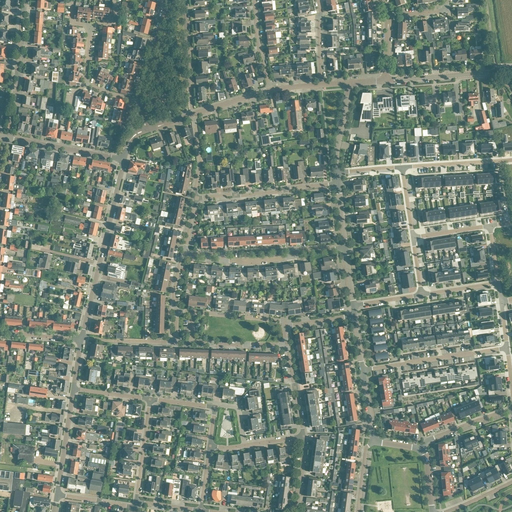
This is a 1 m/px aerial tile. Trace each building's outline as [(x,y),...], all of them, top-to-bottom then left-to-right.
[(263,6),(264,12),(273,11),(272,5),(273,5),(272,1),(272,2),(263,3),(263,2),(262,3),(262,6),(263,6)] [(156,4),(148,2),(147,8),(154,10),(156,4)] [(473,10),(473,9),(476,8),(476,4),(467,5),(467,9),(462,9),(457,9),(458,18),(458,17),(468,16),(467,13),(468,13),(473,10)] [(335,5),(327,7),(326,7),(326,10),(328,10),(328,12),(330,12),(331,14),(337,13),(335,5)] [(79,18),(83,18),(84,8),(78,8),(78,6),(75,6),(75,13),(74,20),(79,20),(79,18)] [(308,6),(299,8),(299,12),(297,12),(298,17),(302,16),(306,15),(306,12),(309,12),(308,6)] [(241,7),(236,7),(231,7),(231,15),(235,15),(236,18),(240,18),(245,18),(245,17),(246,17),(246,13),(245,13),(245,11),(242,11),(241,7)] [(112,9),(104,8),(103,20),(105,20),(105,18),(108,18),(109,15),(112,16),(112,9)] [(152,16),(154,11),(144,8),(144,9),(143,9),(142,15),(148,16),(149,15),(152,16)] [(207,8),(206,8),(201,8),(201,11),(195,12),(195,19),(205,18),(204,11),(207,11),(207,8)] [(264,15),(265,21),(274,20),(273,14),(275,14),(274,10),(273,11),(264,12),(263,12),(263,15),(264,15)] [(327,24),(327,26),(340,26),(343,26),(343,21),(343,17),(342,17),(337,17),(337,20),(328,21),(328,24),(327,24)] [(301,24),(301,27),(311,27),(311,21),(307,21),(307,18),(302,18),(298,19),(298,24),(301,24)] [(144,19),(142,26),(149,28),(151,21),(144,19)] [(444,19),(438,20),(440,29),(445,29),(445,32),(449,31),(448,24),(445,24),(444,19)] [(200,31),(200,33),(208,32),(208,26),(209,25),(215,24),(215,20),(197,21),(197,24),(196,24),(196,32),(200,31)] [(266,24),(266,30),(275,29),(274,24),(275,23),(274,20),(265,21),(264,21),(264,25),(266,24)] [(433,26),(430,27),(431,34),(435,33),(434,30),(440,29),(438,20),(432,21),(433,26)] [(246,26),(242,26),(240,26),(240,21),(235,22),(232,22),(232,30),(236,30),(236,33),(246,33),(246,26)] [(431,34),(430,27),(427,27),(426,22),(419,23),(420,28),(420,29),(418,29),(418,30),(419,32),(420,31),(420,33),(424,32),(428,41),(429,43),(433,42),(431,34)] [(454,28),(454,31),(465,31),(465,27),(469,27),(469,23),(458,23),(458,25),(455,25),(455,28),(454,28)] [(149,28),(142,26),(140,33),(147,35),(149,28)] [(337,31),(337,34),(343,34),(345,34),(345,31),(340,31),(340,26),(327,26),(327,29),(328,29),(329,32),(337,31)] [(62,33),(62,35),(68,35),(74,36),(80,37),(80,34),(78,34),(78,31),(76,31),(76,28),(69,27),(69,30),(68,30),(67,30),(66,31),(64,32),(64,33),(62,33)] [(298,31),(299,36),(304,36),(306,36),(307,36),(307,33),(311,33),(311,27),(301,27),(301,31),(298,31)] [(267,34),(267,39),(276,38),(279,38),(278,35),(281,35),(280,32),(280,29),(275,29),(266,30),(265,30),(265,34),(267,34)] [(213,33),(208,34),(203,34),(203,37),(196,37),(197,44),(201,44),(201,45),(208,45),(207,40),(213,40),(213,33)] [(326,41),(326,43),(339,43),(339,37),(343,37),(343,34),(337,34),(337,37),(328,37),(328,40),(326,41)] [(72,39),(72,44),(84,45),(84,43),(82,43),(82,39),(80,39),(80,37),(74,36),(73,39),(72,39)] [(299,45),(310,45),(309,39),(306,39),(306,36),(304,36),(299,36),(297,36),(297,41),(296,42),(297,44),(297,45),(299,45)] [(239,37),(239,46),(243,46),(243,48),(249,47),(248,40),(246,40),(245,37),(239,37)] [(136,38),(133,48),(137,48),(143,50),(146,40),(136,38)] [(267,49),(268,49),(277,48),(282,47),(282,44),(277,44),(276,38),(267,39),(268,45),(267,45),(267,49)] [(339,43),(326,43),(326,45),(328,45),(328,48),(336,48),(336,51),(341,51),(343,51),(343,48),(339,48),(339,43)] [(72,49),(72,52),(79,53),(79,50),(81,50),(81,47),(84,47),(84,45),(72,44),(72,49)] [(310,45),(299,45),(300,51),(297,51),(297,54),(301,54),(302,54),(305,54),(306,54),(306,51),(310,51),(310,45)] [(446,46),(446,48),(442,49),(442,53),(437,53),(438,58),(437,58),(438,62),(446,61),(446,63),(451,62),(451,61),(452,61),(452,56),(451,56),(450,45),(446,46)] [(210,46),(202,47),(197,47),(197,52),(198,53),(199,57),(200,58),(201,58),(202,57),(208,57),(208,53),(211,53),(210,46)] [(481,50),(476,50),(475,50),(474,48),(473,47),(471,47),(470,47),(470,48),(469,49),(470,51),(469,51),(470,54),(470,59),(475,59),(475,60),(477,60),(482,59),(481,50)] [(268,49),(269,54),(268,54),(268,58),(278,56),(278,53),(277,48),(268,49)] [(422,52),(422,58),(423,63),(430,62),(430,54),(433,54),(433,49),(433,48),(426,48),(427,52),(422,52)] [(398,66),(405,66),(406,66),(404,52),(401,52),(401,50),(400,49),(395,49),(395,53),(397,53),(397,58),(398,66)] [(144,53),(133,50),(132,54),(128,54),(127,58),(139,61),(140,58),(142,59),(144,53)] [(466,60),(466,55),(465,50),(462,50),(462,52),(454,52),(455,61),(460,60),(461,61),(466,61),(466,60)] [(406,66),(405,66),(406,66),(411,66),(411,59),(414,59),(413,51),(404,52),(406,66)] [(71,55),(71,60),(82,61),(83,59),(80,59),(80,56),(78,56),(79,53),(72,52),(72,55),(71,55)] [(245,53),(240,54),(238,54),(239,61),(243,60),(244,65),(251,63),(251,62),(255,61),(253,54),(246,56),(245,53)] [(375,60),(375,58),(374,58),(374,55),(372,54),(372,53),(365,54),(366,62),(369,62),(369,68),(376,67),(376,63),(379,63),(379,58),(379,59),(375,60)] [(108,54),(98,54),(98,56),(95,56),(95,61),(102,62),(102,59),(107,60),(108,54)] [(357,59),(353,59),(354,69),(360,69),(360,63),(363,63),(362,58),(362,54),(356,55),(357,59)] [(354,69),(353,59),(353,55),(350,56),(344,56),(344,60),(345,65),(348,64),(348,70),(354,69)] [(71,69),(77,69),(77,66),(79,67),(80,63),(82,64),(82,61),(71,60),(70,65),(66,65),(66,68),(71,69)] [(129,64),(128,69),(140,72),(140,70),(138,69),(139,66),(137,66),(137,63),(131,61),(130,64),(129,64)] [(330,66),(331,71),(337,71),(336,61),(329,61),(330,66)] [(207,62),(203,63),(198,63),(199,70),(197,70),(198,74),(207,73),(207,69),(208,69),(207,62)] [(307,65),(302,65),(303,74),(305,74),(306,76),(308,76),(308,74),(312,74),(311,63),(307,63),(307,65)] [(285,75),(285,67),(284,64),(279,64),(279,67),(279,70),(273,70),(273,79),(277,78),(277,77),(280,77),(280,78),(283,78),(283,76),(285,75)] [(296,68),(294,68),(294,76),(297,75),(297,77),(300,76),(300,74),(303,74),(302,65),(296,66),(296,68)] [(290,66),(285,67),(285,75),(288,75),(288,77),(291,77),(291,76),(294,76),(294,68),(291,69),(290,66)] [(126,68),(124,76),(133,79),(134,76),(136,77),(137,73),(139,74),(140,72),(128,69),(126,68)] [(69,72),(69,77),(81,78),(81,76),(79,76),(79,72),(77,72),(77,69),(71,69),(70,72),(69,72)] [(99,84),(101,85),(107,70),(104,69),(103,73),(100,72),(100,73),(97,71),(95,77),(97,79),(97,80),(100,82),(99,84)] [(107,70),(101,85),(103,86),(104,83),(107,84),(107,83),(110,84),(113,78),(110,77),(110,76),(108,75),(109,71),(107,70)] [(240,77),(244,89),(252,86),(250,79),(251,78),(249,74),(240,77)] [(69,77),(66,76),(66,82),(69,82),(70,82),(69,85),(76,86),(76,83),(78,83),(78,80),(81,80),(81,78),(69,77)] [(123,80),(122,84),(133,88),(134,85),(131,85),(133,79),(124,76),(123,76),(122,79),(123,80)] [(227,82),(229,88),(230,93),(238,90),(235,79),(227,82)] [(26,80),(25,87),(35,88),(36,85),(33,84),(33,81),(30,81),(30,80),(29,80),(29,81),(26,80)] [(40,89),(44,89),(48,90),(49,81),(40,80),(39,85),(41,85),(40,89)] [(133,88),(122,84),(119,84),(118,87),(119,89),(121,90),(121,93),(120,94),(126,96),(127,94),(128,91),(130,92),(130,89),(133,89),(133,88)] [(197,88),(198,102),(206,101),(205,87),(197,88)] [(83,103),(88,104),(90,98),(91,95),(88,94),(88,92),(83,90),(82,97),(84,97),(83,103)] [(494,98),(493,90),(486,90),(487,98),(483,98),(483,103),(495,102),(496,104),(496,103),(497,103),(498,118),(504,118),(503,113),(506,112),(503,106),(503,102),(500,102),(497,97),(495,97),(494,98)] [(444,103),(452,102),(452,103),(455,103),(454,92),(450,93),(450,94),(443,94),(443,95),(442,95),(442,98),(443,99),(444,103)] [(360,122),(364,122),(364,121),(366,122),(371,122),(371,108),(371,104),(371,93),(371,94),(362,94),(360,104),(363,104),(363,107),(360,122)] [(427,94),(425,95),(420,95),(421,106),(428,105),(428,103),(435,103),(435,96),(427,96),(427,94)] [(468,95),(469,107),(473,106),(473,105),(478,104),(478,101),(477,94),(468,95)] [(408,107),(409,111),(409,112),(409,116),(410,115),(410,116),(417,115),(416,101),(409,101),(409,98),(409,97),(406,97),(406,96),(400,97),(400,100),(396,100),(397,112),(398,112),(397,112),(397,108),(408,107)] [(36,99),(23,97),(22,105),(29,106),(30,102),(35,103),(36,99)] [(45,110),(47,98),(40,97),(39,106),(38,109),(45,110)] [(90,108),(95,109),(98,98),(97,97),(96,99),(90,98),(88,104),(88,107),(90,108)] [(377,103),(372,103),(372,116),(379,116),(379,110),(393,108),(392,97),(382,98),(382,102),(377,103)] [(98,98),(95,109),(95,112),(103,114),(103,110),(104,110),(105,104),(102,103),(103,101),(100,101),(101,98),(98,98)] [(113,107),(117,108),(125,110),(125,108),(123,107),(124,104),(121,103),(122,100),(116,99),(115,102),(115,101),(113,107)] [(321,115),(320,103),(315,104),(315,100),(312,101),(312,100),(306,100),(306,108),(307,108),(308,111),(313,110),(312,108),(317,108),(317,115),(321,115)] [(292,111),(290,111),(287,111),(288,116),(289,131),(301,130),(300,111),(299,111),(298,101),(291,102),(291,107),(290,107),(292,107),(292,111)] [(259,107),(260,112),(260,113),(265,112),(265,113),(273,112),(273,109),(269,110),(269,105),(259,107)] [(124,113),(125,110),(117,108),(116,111),(117,111),(116,116),(127,119),(128,117),(125,116),(126,113),(124,113)] [(479,113),(482,125),(487,123),(486,120),(484,111),(479,113)] [(241,114),(242,119),(242,121),(250,120),(250,121),(253,121),(252,113),(241,114)] [(127,119),(116,116),(113,116),(111,122),(114,123),(114,124),(121,126),(121,123),(123,124),(124,120),(127,121),(127,119)] [(21,132),(24,133),(27,117),(24,117),(22,123),(24,123),(23,124),(19,123),(17,132),(18,132),(20,133),(21,132)] [(27,117),(24,133),(27,133),(27,134),(29,134),(30,134),(32,126),(27,125),(27,124),(28,124),(29,118),(27,117)] [(45,137),(50,138),(53,124),(54,119),(52,119),(49,119),(48,128),(47,128),(46,132),(45,137)] [(224,121),(224,126),(225,130),(236,129),(235,120),(228,121),(227,120),(225,120),(224,121)] [(217,130),(216,126),(216,121),(211,122),(211,123),(205,124),(205,123),(204,123),(205,129),(205,131),(217,130)] [(36,128),(35,130),(34,135),(41,136),(44,124),(40,123),(39,129),(36,128)] [(83,136),(84,131),(84,128),(82,128),(82,130),(81,130),(78,130),(78,132),(77,135),(76,137),(76,142),(81,143),(83,136)] [(194,138),(193,129),(189,130),(188,128),(181,130),(182,135),(183,138),(187,137),(188,140),(194,138)] [(166,135),(168,140),(170,144),(175,143),(177,148),(182,146),(181,144),(180,142),(178,135),(175,136),(174,133),(166,135)] [(507,135),(502,135),(502,143),(504,143),(504,144),(502,144),(503,152),(511,151),(511,143),(506,144),(506,143),(507,143),(507,135)] [(103,146),(103,147),(108,148),(110,139),(99,137),(97,147),(100,148),(101,145),(103,146)] [(150,142),(152,147),(153,150),(163,146),(160,137),(156,139),(156,140),(150,142)] [(472,144),(462,145),(463,155),(468,154),(468,155),(470,155),(470,154),(473,154),(473,151),(476,151),(476,141),(472,141),(472,144)] [(399,146),(395,146),(396,159),(403,158),(402,151),(406,150),(405,142),(399,143),(399,146)] [(453,146),(443,146),(443,155),(448,155),(455,155),(455,154),(455,151),(458,151),(458,142),(452,142),(453,146)] [(481,145),(481,153),(492,153),(492,148),(496,148),(495,142),(488,143),(488,144),(481,145)] [(386,146),(379,147),(380,154),(379,154),(379,161),(383,161),(383,160),(385,159),(385,158),(388,158),(388,152),(391,152),(390,143),(386,144),(386,146)] [(359,144),(359,146),(355,145),(354,148),(350,165),(351,165),(351,166),(355,166),(358,155),(359,155),(358,155),(361,156),(361,155),(363,155),(367,156),(367,155),(368,155),(368,162),(374,163),(374,147),(367,147),(367,146),(369,146),(367,146),(367,145),(359,144)] [(428,145),(425,145),(426,157),(435,157),(435,153),(439,153),(439,144),(428,145)] [(18,147),(15,162),(18,162),(20,155),(23,156),(24,148),(18,147)] [(33,150),(31,162),(34,162),(33,164),(36,164),(36,165),(38,166),(39,159),(37,159),(39,151),(33,150)] [(48,153),(46,167),(50,168),(51,161),(52,161),(54,154),(48,153)] [(69,157),(63,155),(61,170),(65,170),(65,169),(66,169),(67,169),(69,157)] [(79,165),(80,158),(74,157),(72,167),(78,168),(79,165)] [(285,170),(284,170),(277,171),(278,182),(286,181),(286,179),(291,179),(286,158),(283,158),(284,161),(283,162),(284,168),(285,170)] [(89,169),(95,170),(95,166),(97,167),(97,166),(96,166),(97,163),(97,162),(98,162),(92,161),(92,164),(89,164),(89,169)] [(130,164),(129,167),(138,169),(140,169),(145,170),(146,167),(146,163),(136,161),(136,163),(130,162),(130,164)] [(251,171),(252,184),(259,183),(258,177),(262,177),(260,161),(255,161),(256,171),(251,171)] [(301,173),(306,172),(305,161),(298,162),(298,168),(293,168),(294,180),(302,179),(301,173)] [(110,164),(105,163),(105,164),(106,164),(105,167),(104,167),(104,168),(105,168),(105,172),(111,173),(112,168),(110,167),(110,164)] [(184,167),(183,172),(191,174),(192,172),(190,172),(191,169),(192,168),(192,163),(187,164),(186,167),(184,167)] [(138,169),(129,167),(128,173),(137,175),(139,175),(140,172),(137,172),(138,169)] [(323,177),(322,167),(310,169),(311,177),(318,177),(318,178),(323,177)] [(233,176),(233,170),(226,171),(226,175),(221,176),(222,179),(222,184),(223,184),(224,187),(231,187),(231,182),(234,181),(233,176)] [(264,174),(264,178),(265,178),(265,183),(273,182),(272,177),(271,177),(271,174),(271,170),(264,171),(264,174)] [(237,176),(237,181),(238,186),(244,185),(244,182),(245,182),(245,178),(249,177),(248,171),(243,172),(243,176),(237,176)] [(207,176),(207,179),(207,180),(208,189),(212,189),(215,189),(215,188),(216,188),(216,187),(215,182),(219,182),(218,173),(215,173),(212,174),(212,176),(207,176)] [(499,174),(493,174),(494,184),(499,184),(500,187),(503,187),(502,181),(499,181),(499,174)] [(472,176),(466,176),(467,186),(473,185),(473,192),(476,192),(475,182),(472,182),(472,176)] [(423,179),(418,179),(418,186),(415,186),(416,192),(419,192),(418,189),(424,188),(423,179)] [(355,184),(353,184),(354,192),(359,191),(363,191),(362,186),(366,186),(365,180),(359,180),(354,181),(355,184)] [(129,192),(134,193),(136,194),(138,188),(141,189),(142,186),(131,183),(129,192)] [(398,183),(385,185),(387,193),(393,192),(393,189),(398,188),(398,186),(399,186),(398,183)] [(179,188),(177,188),(176,193),(178,193),(178,194),(183,195),(183,196),(186,197),(187,193),(186,193),(187,190),(179,188)] [(97,190),(96,196),(105,198),(106,192),(97,190)] [(393,192),(387,193),(387,196),(390,196),(390,201),(388,201),(388,202),(400,200),(399,194),(394,195),(393,192)] [(310,195),(311,199),(311,203),(321,201),(326,201),(326,197),(323,198),(323,194),(310,195)] [(105,198),(96,196),(94,201),(97,202),(97,203),(103,204),(105,198)] [(119,203),(120,204),(124,205),(126,205),(131,206),(132,207),(133,203),(130,202),(131,198),(121,196),(120,200),(119,203)] [(354,200),(355,203),(355,207),(358,207),(359,208),(362,207),(362,206),(365,206),(364,196),(365,196),(364,196),(361,196),(356,197),(356,200),(354,200)] [(283,205),(279,205),(280,211),(290,210),(289,207),(289,199),(287,199),(287,198),(284,198),(284,199),(283,199),(283,205)] [(290,198),(289,199),(289,207),(295,207),(295,210),(302,209),(302,207),(302,206),(301,199),(301,201),(294,202),(294,198),(293,198),(290,198)] [(502,201),(496,202),(498,212),(503,211),(502,204),(505,203),(504,198),(501,198),(502,201)] [(264,206),(261,207),(261,213),(270,212),(269,201),(268,201),(268,200),(265,200),(265,201),(264,201),(264,206)] [(271,200),(269,201),(270,212),(276,212),(280,211),(279,205),(276,205),(275,200),(274,200),(271,200)] [(400,200),(388,202),(389,210),(396,209),(396,206),(401,205),(400,200)] [(245,208),(242,209),(242,215),(252,214),(251,211),(252,211),(251,202),(249,203),(249,202),(246,202),(246,203),(245,203),(245,208)] [(252,202),(251,202),(252,211),(251,211),(252,214),(254,214),(261,213),(261,207),(257,207),(256,206),(256,202),(255,202),(252,202)] [(227,210),(223,211),(223,217),(230,217),(229,214),(233,213),(232,204),(230,205),(230,204),(228,204),(228,205),(226,205),(227,210)] [(234,204),(232,204),(233,213),(233,215),(238,215),(238,216),(240,215),(242,215),(242,209),(238,209),(238,208),(237,204),(236,204),(234,204)] [(311,206),(312,211),(316,211),(316,216),(318,216),(318,217),(321,216),(327,215),(326,212),(327,211),(327,209),(326,208),(322,208),(321,205),(311,206)] [(208,212),(204,213),(204,216),(204,218),(204,219),(209,219),(211,219),(211,216),(214,215),(213,206),(211,207),(211,206),(209,206),(209,207),(207,207),(208,211),(208,212)] [(215,206),(213,206),(214,215),(216,215),(217,216),(218,218),(223,217),(223,211),(223,209),(219,210),(218,206),(217,206),(215,206)] [(119,208),(117,214),(137,218),(137,215),(125,212),(126,210),(119,208)] [(396,209),(389,210),(391,219),(404,217),(403,213),(402,213),(402,211),(396,212),(396,209)] [(422,210),(419,211),(419,217),(422,216),(424,223),(429,222),(428,213),(422,214),(422,210)] [(94,213),(94,212),(92,212),(91,218),(93,219),(99,220),(101,214),(94,213)] [(369,212),(362,213),(362,216),(356,217),(357,224),(367,223),(366,219),(370,219),(369,212)] [(80,226),(79,226),(84,227),(84,225),(80,224),(81,219),(65,216),(64,222),(80,226)] [(404,217),(391,219),(392,227),(399,226),(398,223),(404,222),(403,220),(404,220),(404,217)] [(181,221),(173,219),(170,218),(168,224),(166,223),(165,226),(173,228),(174,225),(179,226),(180,223),(181,223),(181,221)] [(316,234),(317,234),(322,233),(322,230),(329,229),(328,222),(321,223),(321,219),(314,220),(314,222),(318,222),(319,228),(316,228),(316,234)] [(116,232),(117,232),(121,232),(121,233),(129,235),(130,228),(115,225),(113,231),(116,231),(116,232)] [(305,238),(304,227),(301,227),(301,231),(299,232),(299,235),(296,235),(296,245),(296,244),(302,243),(302,238),(305,238)] [(359,234),(358,234),(359,240),(358,240),(359,244),(364,243),(366,243),(366,244),(372,243),(371,238),(368,238),(367,233),(369,233),(369,232),(372,232),(371,228),(367,228),(367,230),(364,230),(359,231),(359,234)] [(392,229),(394,238),(406,236),(406,232),(405,232),(405,230),(401,231),(401,228),(392,229)] [(97,230),(90,229),(89,235),(96,237),(97,230)] [(296,245),(296,235),(292,235),(292,232),(286,233),(286,242),(290,241),(290,245),(296,245)] [(322,233),(317,234),(317,240),(320,240),(321,243),(323,243),(324,244),(325,244),(326,244),(327,244),(328,243),(330,242),(329,236),(326,236),(326,233),(322,233)] [(220,238),(217,239),(217,247),(223,247),(223,242),(226,242),(226,235),(220,236),(220,238)] [(481,235),(469,237),(470,244),(475,243),(478,243),(482,242),(481,235)] [(112,236),(111,241),(130,246),(131,243),(122,241),(122,238),(112,236)] [(207,242),(207,239),(203,239),(203,236),(198,237),(196,243),(201,243),(201,248),(208,248),(207,242)] [(207,239),(207,242),(211,242),(211,248),(212,249),(217,249),(217,247),(217,239),(213,239),(213,236),(207,236),(207,239)] [(406,236),(394,238),(395,244),(392,245),(393,249),(401,247),(400,244),(407,243),(406,241),(407,241),(406,236)] [(130,246),(111,241),(110,247),(122,250),(125,250),(126,248),(130,249),(130,246)] [(73,248),(78,249),(82,250),(82,247),(86,247),(85,251),(92,252),(94,245),(82,242),(82,243),(80,242),(80,245),(79,245),(75,244),(74,245),(73,248)] [(432,242),(427,243),(427,248),(424,248),(425,254),(434,253),(434,251),(433,251),(432,242)] [(166,251),(166,252),(173,253),(174,248),(167,246),(162,245),(161,251),(166,251)] [(363,251),(361,251),(360,251),(361,259),(363,259),(364,259),(366,259),(366,258),(370,258),(370,253),(371,254),(374,253),(374,250),(373,250),(372,246),(362,247),(363,251)] [(474,257),(472,257),(484,256),(483,249),(481,249),(481,246),(473,248),(474,257)] [(78,249),(77,252),(79,253),(78,257),(90,260),(92,252),(85,251),(82,250),(78,249)] [(115,257),(121,258),(123,253),(122,253),(116,252),(109,250),(108,255),(115,257)] [(396,255),(397,261),(409,259),(408,252),(401,254),(400,250),(394,251),(395,255),(396,255)] [(41,269),(49,270),(52,256),(44,254),(41,269)] [(473,263),(470,264),(471,268),(479,266),(478,263),(485,262),(484,256),(472,257),(473,263)] [(70,258),(69,262),(72,263),(70,273),(76,274),(85,275),(85,274),(91,276),(91,275),(91,274),(92,271),(92,270),(92,268),(93,267),(93,266),(87,265),(85,271),(77,270),(78,264),(79,260),(73,259),(70,258)] [(329,266),(333,265),(332,260),(332,261),(331,258),(323,259),(324,264),(321,265),(322,271),(330,270),(329,266)] [(409,259),(397,261),(398,266),(396,267),(397,271),(403,270),(403,266),(410,265),(409,259)] [(162,267),(161,270),(171,272),(169,271),(170,266),(171,263),(160,261),(159,266),(162,267)] [(371,267),(375,266),(374,262),(362,263),(363,267),(362,267),(363,273),(362,273),(363,276),(364,276),(372,275),(371,267)] [(107,276),(117,279),(118,276),(120,276),(121,272),(121,271),(125,272),(126,266),(112,263),(111,267),(108,266),(108,269),(107,273),(108,273),(107,274),(108,274),(107,276)] [(312,274),(311,268),(310,263),(300,264),(301,272),(307,271),(307,274),(312,274)] [(294,264),(288,265),(290,274),(292,274),(293,276),(295,276),(299,276),(298,269),(295,270),(294,264)] [(198,278),(199,275),(199,266),(194,265),(193,270),(189,270),(188,276),(193,277),(193,278),(198,278)] [(283,271),(280,272),(281,278),(287,278),(287,275),(290,274),(288,265),(283,266),(283,271)] [(204,278),(207,278),(208,272),(205,272),(205,266),(199,266),(199,275),(204,275),(204,278)] [(211,276),(216,276),(217,267),(217,266),(213,266),(212,267),(211,272),(208,272),(207,278),(211,279),(211,276)] [(217,267),(216,276),(216,279),(221,280),(225,280),(226,274),(222,273),(223,268),(217,267)] [(225,280),(225,282),(229,282),(229,281),(234,281),(235,278),(235,269),(235,267),(230,267),(230,269),(229,269),(229,274),(226,274),(225,280)] [(276,267),(270,268),(272,280),(275,280),(276,279),(281,278),(280,272),(277,272),(276,267)] [(265,274),(262,274),(262,280),(268,280),(269,281),(272,280),(270,268),(265,268),(265,274)] [(483,268),(474,269),(476,281),(482,280),(482,279),(488,278),(487,271),(484,271),(483,268)] [(241,269),(235,269),(235,278),(237,278),(237,281),(244,281),(244,274),(240,274),(241,269)] [(247,274),(244,274),(244,281),(249,281),(250,281),(250,282),(251,282),(253,282),(253,278),(253,269),(247,269),(247,274)] [(258,269),(253,269),(253,278),(256,278),(256,281),(262,280),(262,274),(259,274),(258,269)] [(429,279),(432,278),(433,284),(438,283),(437,274),(437,271),(431,272),(431,270),(428,270),(429,279)] [(324,272),(313,273),(314,279),(324,278),(325,282),(336,281),(334,273),(324,275),(324,272)] [(399,273),(401,283),(413,281),(412,275),(408,275),(408,272),(399,273)] [(78,276),(76,286),(80,287),(81,284),(84,284),(86,278),(78,276)] [(369,282),(370,286),(365,286),(366,293),(373,292),(373,293),(375,293),(375,292),(376,292),(376,288),(379,288),(377,280),(369,282)] [(413,281),(401,283),(402,294),(409,293),(408,288),(414,288),(413,281)] [(104,285),(102,291),(112,294),(113,288),(117,289),(118,285),(105,282),(104,286),(104,285)] [(334,285),(326,286),(327,291),(328,291),(329,297),(333,296),(338,296),(337,289),(335,289),(334,285)] [(112,294),(102,291),(101,297),(102,297),(101,301),(115,303),(115,300),(111,299),(112,294)] [(477,304),(478,307),(483,306),(492,305),(489,305),(489,303),(490,302),(489,294),(488,294),(487,292),(488,291),(482,292),(483,292),(483,295),(479,295),(480,303),(477,304)] [(82,294),(77,292),(74,292),(73,295),(72,299),(75,299),(80,301),(82,294)] [(7,303),(12,303),(13,299),(14,299),(15,294),(8,293),(3,293),(3,295),(7,296),(7,300),(3,300),(3,303),(7,303)] [(185,294),(185,302),(189,302),(188,306),(191,307),(194,307),(195,297),(191,297),(191,295),(190,295),(185,294)] [(221,309),(223,297),(222,296),(218,295),(217,296),(213,296),(213,298),(213,303),(216,303),(215,309),(218,309),(218,310),(221,311),(221,309)] [(195,297),(194,307),(200,307),(203,308),(206,308),(207,304),(211,305),(211,300),(211,297),(206,297),(206,298),(198,298),(199,296),(195,296),(195,297)] [(231,305),(231,298),(223,297),(221,309),(227,310),(228,305),(231,305)] [(298,301),(293,302),(295,314),(301,314),(300,308),(303,308),(302,303),(302,300),(301,297),(298,298),(298,301)] [(307,299),(304,300),(305,308),(306,313),(309,312),(312,312),(312,310),(315,310),(314,304),(315,304),(316,302),(317,302),(316,297),(310,298),(311,298),(311,301),(308,301),(307,299)] [(340,297),(327,299),(328,303),(329,303),(330,310),(332,310),(332,313),(336,312),(336,309),(340,309),(339,301),(341,301),(340,297)] [(233,311),(239,311),(240,302),(234,302),(235,298),(231,298),(231,305),(234,305),(233,311)] [(246,307),(249,307),(249,300),(246,299),(246,303),(240,302),(239,311),(245,312),(246,307)] [(257,313),(258,304),(258,300),(249,300),(249,307),(252,307),(251,313),(257,313)] [(263,308),(266,309),(267,301),(264,301),(264,304),(258,304),(257,313),(263,314),(263,308)] [(269,314),(275,315),(276,302),(267,301),(266,309),(269,309),(269,314)] [(276,302),(275,315),(281,316),(281,312),(285,312),(285,310),(284,303),(282,303),(276,302)] [(287,303),(284,303),(285,310),(285,312),(288,311),(289,315),(295,314),(293,302),(287,303)] [(99,305),(98,311),(113,314),(114,312),(112,312),(113,310),(107,309),(107,307),(99,305)] [(492,315),(493,314),(492,311),(491,311),(491,308),(484,309),(483,306),(478,307),(475,307),(476,311),(479,310),(480,317),(485,316),(485,317),(488,317),(488,316),(492,315)] [(370,320),(383,318),(383,315),(381,315),(381,310),(368,312),(369,317),(370,317),(371,320),(370,320)] [(47,326),(50,326),(51,321),(47,321),(47,318),(43,318),(43,320),(43,329),(47,329),(47,326)] [(371,329),(384,327),(384,323),(383,323),(382,319),(383,318),(370,320),(371,326),(372,326),(372,329),(371,329)] [(479,330),(472,331),(472,336),(483,334),(489,333),(489,329),(494,329),(493,326),(494,326),(494,322),(493,323),(493,322),(488,323),(488,321),(482,322),(482,323),(481,323),(482,327),(479,328),(479,330)] [(95,327),(109,330),(110,330),(111,326),(103,325),(104,323),(102,322),(97,322),(97,323),(96,323),(95,327)] [(67,323),(66,331),(71,332),(71,328),(74,329),(75,324),(71,323),(67,323)] [(372,337),(372,338),(386,336),(385,332),(384,332),(383,327),(384,327),(371,329),(372,334),(373,334),(374,337),(372,337)] [(472,331),(471,329),(468,329),(468,331),(463,332),(464,341),(470,340),(470,338),(473,337),(472,336),(472,331)] [(116,333),(116,339),(121,339),(123,340),(124,340),(124,339),(124,334),(124,330),(122,330),(122,334),(118,333),(116,333)] [(491,344),(496,344),(495,336),(493,336),(493,333),(489,333),(483,334),(484,344),(491,343),(491,344)] [(374,346),(387,344),(387,340),(385,341),(385,336),(386,336),(372,338),(373,343),(374,343),(375,346),(374,346)] [(19,348),(19,343),(12,343),(11,350),(18,351),(18,348),(19,348)] [(375,355),(388,353),(388,349),(387,349),(386,344),(387,344),(374,346),(374,352),(376,351),(376,354),(375,355)] [(61,352),(61,354),(73,356),(74,350),(73,350),(73,349),(72,348),(62,346),(61,352)] [(118,356),(125,357),(125,347),(121,346),(121,347),(118,347),(118,349),(115,349),(114,354),(114,357),(118,358),(118,356)] [(132,358),(135,358),(136,350),(132,350),(132,348),(129,348),(129,347),(125,347),(125,357),(132,357),(132,358)] [(139,357),(146,357),(146,347),(142,347),(142,348),(139,348),(139,350),(136,350),(135,358),(139,358),(139,357)] [(146,347),(146,357),(153,358),(152,361),(156,362),(156,359),(157,351),(153,350),(153,349),(150,349),(150,348),(146,347)] [(160,351),(157,351),(156,359),(158,359),(160,359),(160,358),(167,358),(167,348),(163,348),(163,349),(160,349),(160,351)] [(171,348),(167,348),(167,358),(174,358),(173,360),(177,360),(178,351),(174,351),(174,350),(171,349),(171,348)] [(100,352),(90,350),(90,354),(91,354),(89,360),(91,360),(100,361),(100,360),(100,358),(99,358),(100,352)] [(388,353),(375,355),(376,360),(377,360),(378,363),(390,361),(389,358),(388,358),(387,353),(388,353)] [(347,354),(339,356),(336,356),(337,362),(340,362),(340,361),(348,360),(347,354)] [(498,369),(499,369),(498,363),(497,363),(497,360),(496,360),(495,357),(484,358),(484,359),(485,366),(488,365),(489,371),(493,370),(493,371),(498,370),(498,369)] [(340,364),(337,364),(338,371),(341,370),(349,369),(349,367),(350,367),(350,362),(345,363),(345,364),(343,364),(340,365),(340,364)] [(469,370),(468,370),(470,380),(478,379),(476,365),(471,366),(472,369),(472,370),(469,370)] [(87,370),(86,376),(99,377),(101,368),(89,366),(88,370),(87,370)] [(462,371),(461,371),(463,381),(470,380),(468,370),(469,370),(468,366),(464,367),(464,370),(465,370),(465,371),(462,371)] [(454,372),(455,380),(455,382),(463,381),(461,371),(461,368),(457,368),(457,371),(457,372),(454,372)] [(122,387),(123,387),(124,374),(119,373),(119,371),(115,370),(114,379),(117,380),(117,386),(121,386),(123,386),(122,387)] [(440,375),(439,375),(440,382),(447,381),(446,373),(446,370),(442,371),(442,373),(442,374),(440,375)] [(432,376),(431,376),(433,383),(440,382),(439,375),(438,371),(434,372),(435,374),(435,375),(432,376)] [(124,374),(123,387),(123,388),(128,389),(128,388),(129,388),(129,387),(129,381),(133,382),(134,372),(130,372),(130,374),(124,374)] [(425,377),(424,377),(425,384),(433,383),(431,376),(432,376),(431,372),(427,373),(427,376),(427,375),(428,376),(425,377)] [(454,372),(446,373),(447,381),(455,380),(454,372)] [(417,378),(418,386),(418,388),(426,387),(425,384),(424,377),(424,373),(419,374),(420,377),(420,378),(417,378)] [(378,379),(379,385),(389,383),(389,381),(388,381),(387,378),(389,378),(388,374),(382,375),(382,378),(378,379)] [(410,379),(409,379),(410,387),(411,387),(418,386),(417,378),(416,374),(412,375),(412,378),(413,378),(413,379),(410,379)] [(143,390),(144,390),(145,376),(136,375),(135,382),(139,383),(138,388),(142,389),(144,389),(143,390)] [(164,392),(165,392),(166,379),(161,378),(161,376),(157,375),(156,387),(159,388),(159,390),(159,392),(162,393),(162,391),(163,392),(163,391),(165,392),(164,392)] [(488,379),(489,385),(501,384),(501,380),(500,380),(500,378),(493,378),(493,375),(486,376),(487,379),(488,379)] [(99,377),(86,376),(87,376),(86,378),(86,382),(92,383),(92,384),(97,384),(97,380),(99,380),(99,378),(99,377)] [(145,376),(144,390),(145,390),(144,391),(149,391),(149,390),(150,390),(150,384),(154,384),(155,377),(145,376)] [(409,379),(409,376),(405,376),(405,379),(405,380),(403,380),(402,380),(403,390),(411,389),(411,387),(410,387),(409,379)] [(166,379),(165,392),(171,393),(171,387),(175,387),(176,378),(172,377),(172,383),(166,382),(167,379),(166,379)] [(186,395),(187,382),(178,380),(177,387),(181,388),(180,394),(184,394),(186,394),(186,395)] [(187,382),(186,395),(192,396),(192,395),(192,389),(196,390),(197,383),(187,382)] [(207,398),(208,384),(199,383),(198,390),(202,391),(201,396),(205,397),(207,397),(207,398)] [(9,384),(7,392),(15,393),(16,389),(22,391),(22,394),(41,397),(46,398),(48,390),(10,384),(9,384)] [(208,384),(207,398),(213,398),(213,392),(217,392),(218,385),(208,384)] [(487,385),(488,395),(494,394),(494,391),(501,390),(501,388),(502,388),(501,384),(489,385),(487,385)] [(68,388),(56,386),(55,393),(65,395),(66,393),(67,393),(68,388)] [(228,400),(229,390),(230,387),(220,386),(219,393),(223,393),(222,399),(226,400),(226,399),(228,400)] [(229,390),(228,400),(229,400),(228,402),(233,402),(233,401),(234,401),(234,395),(241,396),(244,393),(244,389),(235,388),(235,391),(229,390)] [(245,405),(258,403),(257,398),(259,397),(258,390),(249,391),(250,398),(244,399),(245,403),(245,405)] [(274,394),(275,400),(289,398),(289,396),(290,395),(289,393),(289,392),(288,393),(288,392),(282,393),(282,390),(275,391),(275,394),(274,394)] [(304,395),(305,401),(318,399),(319,398),(318,391),(317,392),(316,390),(306,391),(307,395),(304,395)] [(345,392),(346,401),(354,399),(353,394),(352,394),(352,391),(345,392)] [(494,394),(488,395),(489,398),(490,398),(490,404),(502,403),(502,401),(503,401),(503,397),(502,397),(502,396),(495,397),(494,394)] [(476,400),(471,402),(476,412),(481,410),(480,408),(483,407),(482,404),(478,395),(476,396),(475,397),(476,400)] [(391,399),(381,401),(382,407),(385,406),(385,409),(393,408),(393,405),(391,405),(391,402),(392,402),(394,401),(394,399),(390,399),(391,399)] [(58,409),(65,410),(66,403),(57,401),(57,402),(53,401),(53,404),(54,405),(53,409),(50,408),(58,410),(58,409)] [(113,402),(112,411),(117,412),(117,416),(124,416),(125,407),(122,407),(122,404),(113,402)] [(471,402),(466,404),(467,406),(471,414),(475,412),(476,412),(471,402)] [(258,403),(245,405),(246,411),(252,410),(253,414),(262,412),(261,408),(259,409),(258,403)] [(96,406),(82,404),(81,411),(82,411),(82,410),(88,411),(87,415),(97,416),(97,412),(95,412),(96,406)] [(126,410),(125,416),(132,417),(132,415),(136,416),(136,417),(136,418),(137,418),(138,418),(139,417),(139,416),(140,416),(140,412),(141,410),(141,406),(133,405),(132,411),(126,411),(126,410)] [(158,408),(158,414),(168,416),(169,410),(174,411),(175,407),(165,405),(165,409),(158,408)] [(461,405),(453,409),(455,414),(458,413),(460,418),(465,416),(466,416),(462,408),(461,405)] [(462,408),(466,416),(471,414),(467,406),(462,408)] [(200,413),(200,410),(193,409),(192,415),(195,415),(195,419),(205,421),(205,419),(207,420),(207,415),(206,415),(206,414),(200,413)] [(451,412),(446,414),(449,423),(454,421),(451,412)] [(51,418),(51,422),(56,423),(56,422),(63,423),(64,416),(46,413),(45,417),(51,418)] [(248,426),(261,424),(260,414),(253,415),(253,419),(248,420),(248,424),(249,425),(248,426)] [(446,414),(441,416),(444,425),(449,423),(446,414)] [(348,417),(348,416),(345,417),(346,419),(349,419),(349,422),(348,422),(348,425),(356,424),(355,421),(357,421),(356,415),(348,417)] [(78,424),(78,425),(85,426),(85,424),(87,425),(89,425),(91,425),(92,418),(82,416),(82,419),(79,419),(79,422),(78,422),(78,424)] [(441,416),(435,418),(439,427),(444,425),(441,416)] [(163,422),(157,421),(157,422),(155,421),(155,426),(156,426),(156,427),(166,429),(167,425),(170,425),(171,419),(164,418),(163,422)] [(388,430),(393,431),(395,420),(392,420),(392,421),(389,421),(389,419),(384,418),(385,424),(386,424),(386,425),(388,425),(388,430)] [(435,418),(430,420),(434,429),(439,427),(435,418)] [(292,419),(280,421),(281,430),(288,429),(287,426),(293,425),(292,419)] [(321,420),(308,422),(309,428),(310,428),(309,428),(315,427),(316,430),(322,429),(321,420)] [(430,420),(425,422),(429,431),(434,429),(430,420)] [(193,432),(203,434),(204,432),(205,432),(205,428),(204,428),(204,427),(198,426),(198,423),(191,422),(191,428),(193,428),(193,432)] [(429,431),(425,422),(420,424),(424,433),(429,431)] [(3,427),(3,433),(3,434),(25,436),(26,425),(4,423),(3,427)] [(261,424),(248,426),(249,432),(255,431),(256,434),(265,433),(265,429),(262,429),(261,424)] [(49,430),(48,431),(47,433),(42,432),(42,433),(38,432),(38,435),(49,437),(50,434),(61,436),(62,428),(51,427),(50,430),(49,430)] [(127,428),(126,436),(129,436),(128,441),(136,442),(136,441),(137,441),(137,437),(138,433),(137,433),(137,432),(135,432),(136,429),(127,428)] [(494,433),(494,439),(507,438),(507,434),(506,434),(506,432),(499,432),(499,429),(492,429),(493,433),(494,433)] [(76,434),(76,435),(94,438),(97,438),(98,435),(90,434),(86,433),(87,431),(81,430),(81,431),(77,431),(77,434),(76,434)] [(153,441),(157,442),(157,441),(167,442),(168,436),(171,436),(171,432),(162,431),(161,435),(155,434),(155,437),(153,437),(153,441)] [(197,436),(190,435),(186,435),(185,440),(192,441),(191,445),(198,446),(198,448),(201,448),(201,447),(202,447),(203,440),(196,439),(197,436)] [(313,445),(326,447),(326,442),(328,442),(329,436),(320,436),(319,440),(314,440),(314,439),(313,442),(312,442),(312,445),(313,445)] [(473,436),(469,437),(474,449),(479,447),(480,448),(483,447),(481,441),(478,442),(475,436),(473,437),(473,436)] [(474,449),(469,437),(465,439),(466,440),(464,441),(466,447),(461,449),(462,455),(462,454),(465,453),(466,454),(475,450),(474,449)] [(507,438),(494,439),(495,445),(493,445),(494,448),(500,448),(500,445),(506,444),(506,442),(507,442),(507,438)] [(44,456),(52,457),(57,458),(60,441),(52,439),(51,448),(46,447),(44,456)] [(13,448),(12,454),(18,454),(17,462),(28,463),(28,464),(33,465),(35,447),(13,444),(13,445),(13,448)] [(122,454),(124,455),(124,459),(125,459),(125,460),(128,460),(128,459),(134,460),(134,459),(135,459),(135,456),(134,456),(135,452),(132,452),(132,451),(133,451),(133,446),(123,444),(122,449),(123,449),(123,451),(122,450),(121,451),(120,451),(120,452),(120,453),(121,454),(122,454)] [(153,447),(152,453),(166,455),(167,449),(169,449),(169,445),(160,444),(160,448),(153,447)] [(75,445),(74,451),(86,453),(88,453),(88,451),(87,450),(81,449),(82,446),(75,445)] [(187,458),(200,460),(200,458),(201,459),(202,454),(201,454),(201,453),(194,452),(195,449),(185,448),(185,452),(187,452),(187,458)] [(278,449),(280,462),(290,461),(289,454),(285,454),(284,448),(278,449)] [(272,450),(266,451),(267,461),(268,464),(274,463),(278,462),(277,456),(273,456),(272,450)] [(346,459),(350,460),(353,460),(354,457),(356,458),(357,452),(349,451),(346,451),(345,459),(346,459)] [(254,453),(256,466),(260,465),(260,468),(266,467),(265,457),(261,458),(260,452),(254,453)] [(242,454),(244,465),(248,464),(248,467),(254,466),(253,459),(249,460),(248,453),(242,454)] [(215,468),(230,471),(230,467),(229,463),(223,462),(223,456),(217,455),(215,468)] [(237,455),(230,456),(231,463),(232,467),(232,470),(238,469),(239,471),(242,470),(241,461),(238,462),(237,455)] [(151,466),(164,468),(165,458),(158,457),(158,461),(151,460),(151,461),(150,461),(150,465),(151,465),(151,466)] [(347,463),(347,468),(355,469),(355,463),(350,463),(350,460),(346,459),(345,463),(347,463)] [(444,467),(444,470),(452,469),(451,466),(450,466),(450,463),(451,463),(451,460),(440,461),(441,467),(444,467)] [(121,461),(121,466),(123,466),(122,469),(124,469),(124,471),(123,471),(123,475),(132,476),(132,472),(131,472),(131,470),(132,467),(129,466),(129,462),(121,461)] [(185,471),(198,473),(199,466),(193,466),(193,462),(184,461),(183,465),(186,465),(185,471)] [(507,461),(498,465),(501,471),(503,469),(506,475),(507,475),(508,476),(511,474),(511,473),(511,472),(511,471),(511,470),(511,469),(511,467),(511,465),(509,466),(509,465),(508,463),(507,461)] [(88,467),(99,468),(99,472),(104,473),(105,464),(88,462),(88,467)] [(490,469),(496,481),(499,480),(499,479),(501,478),(498,472),(501,471),(498,465),(495,466),(496,468),(490,470),(490,469)] [(323,468),(310,466),(309,472),(310,472),(315,473),(315,476),(322,477),(323,468)] [(78,469),(71,468),(70,474),(80,476),(81,469),(78,469)] [(442,473),(442,479),(453,478),(452,475),(451,476),(451,473),(452,473),(452,469),(444,470),(445,473),(442,473)] [(490,469),(481,473),(484,479),(487,477),(490,484),(492,483),(496,481),(490,469)] [(93,481),(102,483),(104,473),(99,472),(93,471),(91,481),(93,481)] [(11,492),(13,479),(14,472),(10,472),(9,479),(4,478),(3,491),(11,492)] [(479,476),(474,478),(479,490),(483,488),(482,487),(484,486),(481,480),(484,479),(481,473),(478,474),(479,476)] [(38,474),(37,481),(47,482),(52,483),(52,482),(53,481),(53,480),(53,479),(53,476),(48,476),(38,474)] [(158,491),(159,488),(160,478),(153,477),(152,483),(148,482),(148,484),(147,484),(147,486),(148,487),(147,492),(150,493),(151,494),(153,494),(154,493),(155,493),(155,490),(158,491)] [(69,478),(68,484),(85,487),(84,494),(89,494),(89,490),(90,484),(77,482),(77,480),(69,478)] [(479,490),(474,478),(468,481),(467,480),(464,481),(467,487),(470,485),(473,492),(475,491),(479,490)] [(13,479),(11,492),(11,490),(16,491),(15,497),(17,497),(17,500),(15,500),(14,509),(15,506),(21,506),(20,511),(25,511),(28,499),(29,499),(30,492),(26,492),(19,491),(20,480),(13,479)] [(118,497),(127,498),(128,498),(130,482),(129,482),(118,481),(118,480),(116,492),(117,493),(119,493),(118,497)] [(179,495),(180,481),(174,480),(173,484),(166,483),(164,495),(168,496),(168,497),(170,497),(171,496),(172,496),(172,493),(174,493),(174,494),(179,495)] [(193,499),(194,499),(195,494),(196,494),(196,492),(196,488),(189,487),(190,481),(183,480),(181,496),(186,496),(186,495),(187,495),(187,498),(189,499),(189,500),(192,500),(193,499)] [(90,484),(89,490),(100,492),(102,483),(93,481),(91,481),(90,484)] [(228,485),(228,482),(225,482),(222,492),(220,493),(220,492),(213,491),(212,492),(212,493),(212,494),(212,495),(212,496),(212,497),(213,498),(213,499),(214,500),(215,501),(216,501),(217,502),(218,502),(221,500),(221,498),(222,498),(222,500),(226,501),(228,485)] [(43,492),(46,492),(51,493),(52,487),(47,486),(47,485),(38,484),(37,488),(43,489),(43,492)] [(81,493),(84,494),(85,487),(68,484),(67,489),(75,491),(76,489),(81,490),(81,493)] [(341,484),(340,492),(349,493),(349,490),(352,491),(353,485),(344,484),(341,484)] [(454,489),(443,490),(444,496),(448,495),(448,500),(455,498),(454,495),(453,495),(453,492),(454,492),(454,489)] [(230,504),(236,505),(237,496),(237,493),(228,492),(227,502),(230,502),(230,504)] [(51,500),(34,497),(31,497),(30,505),(41,507),(41,508),(39,509),(38,511),(44,511),(45,510),(44,508),(44,507),(50,508),(51,500)] [(75,511),(76,511),(79,511),(80,504),(70,503),(70,505),(67,505),(66,510),(75,511)]
